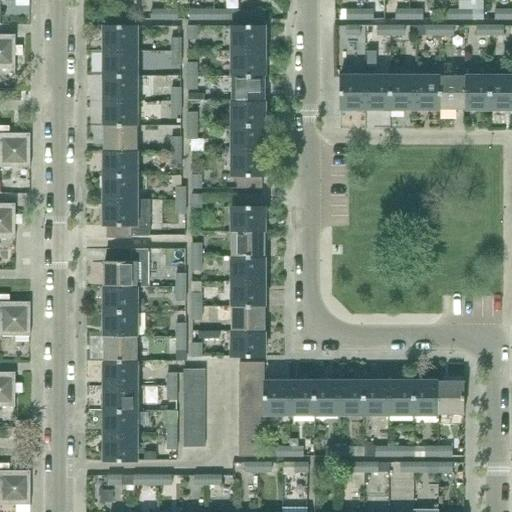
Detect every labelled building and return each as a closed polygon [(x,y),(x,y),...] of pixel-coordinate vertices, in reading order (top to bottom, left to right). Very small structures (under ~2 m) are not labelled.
[(114,20),(128,20),(128,10),(114,11),(114,20)] [(164,11),(164,20),(178,20),(178,10),(164,11)] [(360,20),(360,10),(346,10),(346,20),(360,20)] [(360,10),(360,20),(373,20),(373,11),(360,10)] [(151,20),(164,20),(164,11),(151,11),(151,20)] [(215,20),(215,11),(201,11),(200,20),(215,20)] [(215,11),(215,20),(227,20),(227,11),(215,11)] [(264,20),(264,11),(251,11),(251,20),(264,20)] [(396,20),(410,20),(410,11),(396,11),(396,20)] [(410,11),(410,20),(423,20),(423,11),(410,11)] [(458,21),(458,11),(446,11),(446,20),(458,21)] [(458,11),(458,21),(472,21),(472,11),(458,11)] [(495,20),(508,20),(508,11),(495,11),(495,20)] [(136,53),(136,26),(104,26),(104,52),(136,53)] [(264,52),(264,26),(232,26),(232,52),(264,52)] [(360,36),(360,27),(360,26),(346,26),(346,36),(360,36)] [(197,41),(197,27),(187,27),(187,41),(197,41)] [(378,36),(391,36),(391,27),(378,27),(378,36)] [(391,27),(391,36),(404,36),(404,27),(391,27)] [(441,36),(441,27),(427,27),(427,36),(441,36)] [(441,27),(441,36),(454,36),(454,27),(441,27)] [(491,36),(491,27),(477,27),(477,36),(491,36)] [(511,36),(511,27),(504,27),(491,27),(491,36),(504,37),(511,36)] [(15,46),(15,35),(0,35),(0,69),(15,70),(15,56),(22,56),(22,46),(15,46)] [(172,53),(182,53),(182,39),(172,39),(172,53)] [(136,77),(136,53),(104,52),(104,77),(136,77)] [(264,77),(264,52),(232,52),(232,77),(264,77)] [(182,66),(182,53),(172,53),(172,66),(182,66)] [(187,76),(197,76),(197,64),(187,64),(187,76)] [(197,90),(197,76),(187,76),(187,90),(197,90)] [(136,102),(136,77),(104,77),(104,102),(136,102)] [(264,101),(264,77),(232,77),(232,101),(264,101)] [(366,109),(366,77),(340,77),(340,109),(366,109)] [(391,109),(391,77),(366,77),(366,109),(391,109)] [(416,109),(416,77),(391,77),(391,109),(416,109)] [(441,109),(441,77),(416,77),(416,109),(441,109)] [(465,109),(466,77),(441,77),(441,109),(465,109)] [(490,109),(490,77),(466,77),(465,109),(490,109)] [(511,109),(511,77),(490,77),(490,109),(511,109)] [(172,102),(182,102),(182,89),(172,89),(172,102)] [(264,126),(264,101),(232,101),(232,126),(264,126)] [(136,127),(136,102),(104,102),(104,127),(136,127)] [(181,116),(182,102),(172,102),(172,116),(181,116)] [(187,126),(197,126),(197,113),(187,113),(187,126)] [(9,134),(9,127),(0,126),(0,167),(30,168),(30,134),(9,134)] [(197,140),(197,126),(187,126),(187,140),(192,140),(197,140)] [(264,151),(264,126),(232,126),(232,151),(264,151)] [(136,152),(136,127),(104,127),(104,151),(136,152)] [(172,152),(182,152),(182,138),(172,138),(172,152)] [(136,176),(136,152),(104,151),(104,176),(136,176)] [(264,176),(264,151),(232,151),(232,176),(237,176),(262,176),(264,176)] [(182,164),(182,152),(172,152),(172,164),(182,164)] [(202,189),(202,175),(192,175),(192,189),(202,189)] [(136,201),(136,200),(136,176),(104,176),(104,201),(136,201)] [(262,189),(262,176),(237,176),(237,189),(262,189)] [(176,201),(186,201),(186,188),(181,187),(176,188),(176,201)] [(192,209),(202,209),(201,195),(192,195),(192,209)] [(237,207),(262,207),(262,195),(237,195),(237,207)] [(150,236),(150,201),(150,200),(136,200),(136,201),(104,201),(104,226),(106,226),(131,226),(131,236),(150,236)] [(186,215),(186,201),(176,201),(176,215),(186,215)] [(15,215),(15,204),(0,204),(0,238),(15,238),(15,224),(22,225),(22,215),(15,215)] [(262,207),(237,207),(232,207),(232,233),(264,233),(264,207),(262,207)] [(131,238),(131,236),(131,226),(106,226),(106,238),(131,238)] [(232,258),(264,257),(264,233),(232,233),(232,258)] [(192,258),(201,258),(201,244),(192,244),(192,258)] [(106,262),(104,262),(104,288),(136,288),(149,288),(149,249),(131,250),(131,262),(106,262)] [(131,262),(131,250),(106,249),(106,262),(131,262)] [(232,282),(264,282),(264,257),(232,258),(232,282)] [(201,258),(192,258),(192,271),(201,271),(201,258)] [(176,287),(186,287),(186,274),(177,274),(176,287)] [(231,307),(264,307),(264,282),(232,282),(231,307)] [(186,287),(176,287),(176,301),(186,301),(186,287)] [(104,312),(136,312),(136,288),(104,288),(104,312)] [(192,308),(201,307),(201,294),(192,294),(192,308)] [(9,302),(9,295),(0,295),(0,336),(30,337),(30,302),(9,302)] [(201,307),(192,308),(192,320),(201,320),(201,307)] [(231,332),(264,332),(264,307),(231,307),(231,332)] [(104,337),(136,337),(136,312),(104,312),(104,337)] [(177,337),(186,337),(186,324),(177,324),(177,337)] [(232,357),(264,357),(264,332),(231,332),(232,357)] [(104,362),(136,362),(136,337),(104,337),(104,362)] [(186,337),(177,337),(177,352),(186,352),(186,337)] [(192,357),(201,357),(201,344),(191,344),(192,357)] [(104,387),(136,387),(136,362),(104,362),(104,387)] [(264,375),(264,363),(239,363),(239,375),(264,375)] [(205,382),(205,370),(186,369),(186,370),(184,370),(184,382),(205,382)] [(15,384),(15,373),(0,372),(0,407),(15,407),(15,393),(22,393),(22,384),(15,384)] [(167,387),(176,386),(177,374),(167,374),(167,387)] [(264,387),(264,382),(264,375),(239,375),(239,387),(264,387)] [(205,393),(205,382),(184,382),(184,393),(205,393)] [(264,414),(290,414),(290,382),(264,382),(264,387),(264,399),(264,410),(264,414)] [(290,414),(315,414),(314,382),(290,382),(290,414)] [(315,414),(339,414),(339,382),(314,382),(315,414)] [(339,414),(364,414),(364,382),(339,382),(339,414)] [(364,414),(389,414),(389,382),(364,382),(364,414)] [(389,414),(414,414),(414,382),(389,382),(389,414)] [(414,414),(439,414),(438,382),(414,382),(414,414)] [(439,414),(464,414),(464,382),(438,382),(439,414)] [(176,386),(167,387),(167,401),(176,401),(176,386)] [(104,412),(136,411),(136,387),(104,387),(104,412)] [(264,399),(264,387),(239,387),(239,398),(264,399)] [(205,404),(205,393),(184,393),(183,404),(205,404)] [(264,410),(264,399),(239,398),(239,410),(264,410)] [(205,415),(205,404),(183,404),(183,415),(205,415)] [(264,414),(264,410),(239,410),(239,422),(264,422),(264,414)] [(104,436),(136,436),(136,411),(104,412),(104,436)] [(205,426),(205,415),(183,415),(183,426),(205,426)] [(264,434),(264,422),(239,422),(239,434),(264,434)] [(167,436),(177,436),(177,423),(167,423),(167,436)] [(205,437),(205,426),(183,426),(183,437),(205,437)] [(264,445),(264,434),(239,434),(239,445),(264,445)] [(104,462),(136,462),(136,436),(104,436),(104,462)] [(177,436),(167,436),(167,450),(177,450),(177,436)] [(205,447),(205,437),(183,437),(183,448),(205,447)] [(264,447),(264,445),(239,445),(239,457),(264,457),(264,447)] [(290,457),(290,455),(290,447),(264,447),(264,457),(290,457)] [(303,457),(303,448),(290,447),(290,455),(290,457),(303,457)] [(326,457),(340,457),(340,447),(326,447),(326,457)] [(340,457),(353,457),(364,457),(364,447),(340,447),(340,457)] [(389,457),(389,447),(364,447),(364,457),(376,457),(389,457)] [(389,447),(389,457),(413,457),(413,447),(389,447)] [(425,457),(425,447),(413,447),(413,457),(425,457)] [(452,447),(438,447),(425,447),(425,457),(452,457),(452,447)] [(143,461),(156,461),(156,452),(144,451),(143,461)] [(257,473),(257,463),(244,463),(245,473),(257,473)] [(257,463),(257,473),(271,473),(271,463),(257,463)] [(295,473),(308,472),(308,463),(295,463),(295,473)] [(314,473),(327,472),(327,463),(314,463),(314,473)] [(364,472),(364,463),(351,463),(350,472),(364,472)] [(364,463),(364,472),(389,472),(388,463),(364,463)] [(401,473),(414,473),(414,463),(401,463),(401,473)] [(414,463),(414,473),(427,472),(427,463),(414,463)] [(438,472),(452,472),(452,463),(438,463),(438,472)] [(9,471),(9,464),(0,464),(0,470),(0,471),(0,505),(30,505),(30,471),(9,471)] [(145,485),(158,485),(158,475),(145,476),(145,485)] [(171,475),(158,475),(158,485),(171,485),(171,475)] [(194,486),(208,485),(208,475),(194,475),(194,486)] [(208,475),(208,485),(221,485),(221,475),(208,475)] [(108,485),(121,485),(121,476),(108,476),(108,485)]
